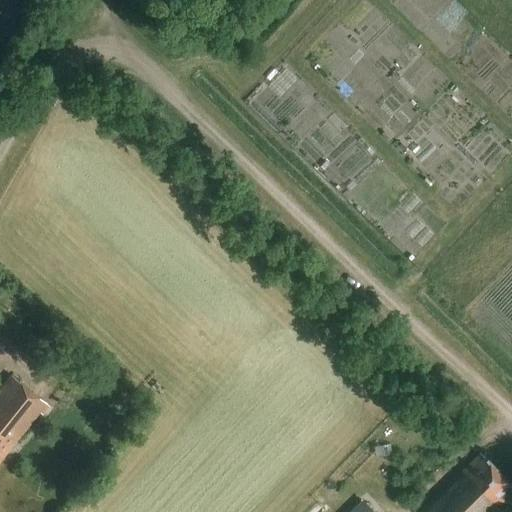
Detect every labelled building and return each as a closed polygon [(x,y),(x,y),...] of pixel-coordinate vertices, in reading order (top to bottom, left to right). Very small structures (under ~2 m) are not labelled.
[(395,0),(416,18),(431,0),(395,0)] [(75,365),(65,379),(79,390),(89,376),(75,365)] [(53,408),(11,376),(0,390),(0,460),(38,413),(45,418),(53,408)] [(511,491),(511,487),(480,455),(419,511),(496,511),(499,510),(496,507),(511,491)] [(373,511),(362,501),(350,511),(373,511)]
